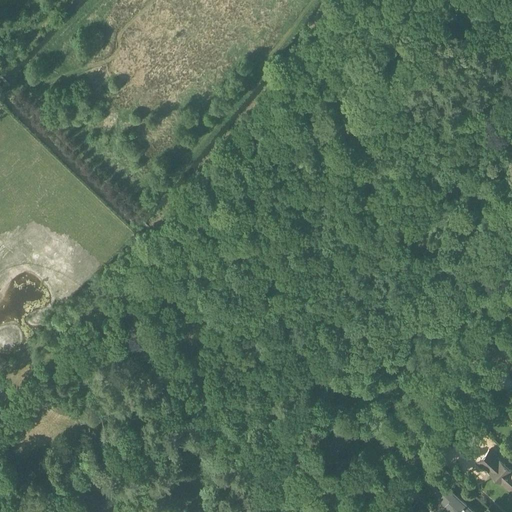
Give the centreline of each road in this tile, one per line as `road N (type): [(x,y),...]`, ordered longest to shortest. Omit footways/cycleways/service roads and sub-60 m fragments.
road 1 (unknown): [(318,511),(511,297)]
road 2 (tertiary): [(511,332),(347,511)]
